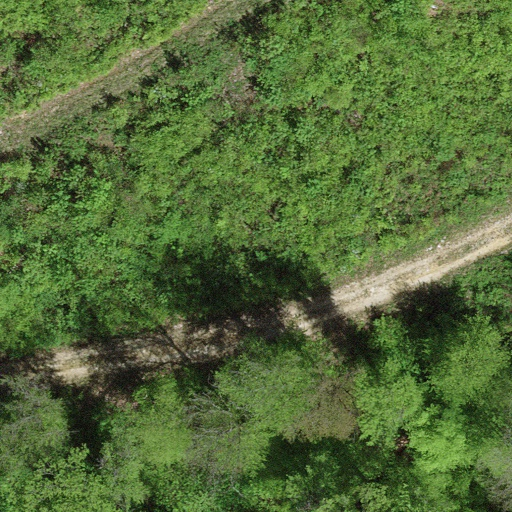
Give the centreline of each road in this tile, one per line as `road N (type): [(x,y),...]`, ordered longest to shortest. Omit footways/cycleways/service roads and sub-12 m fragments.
road 1 (track): [(0,367),(295,321),(511,228)]
road 2 (track): [(0,149),(240,0)]
